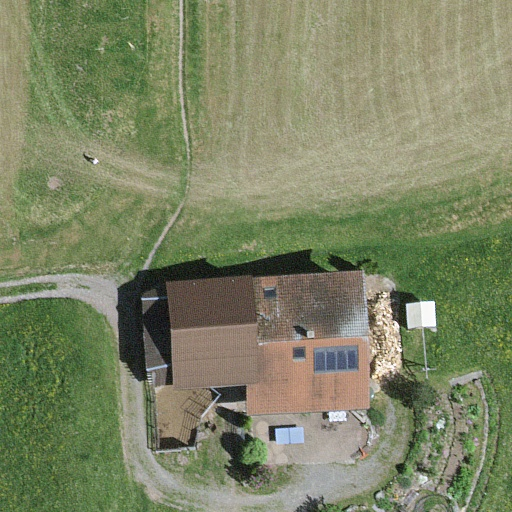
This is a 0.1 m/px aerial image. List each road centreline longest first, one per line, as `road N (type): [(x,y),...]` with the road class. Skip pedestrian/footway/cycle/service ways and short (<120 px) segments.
road 1 (track): [(269,511),(194,498),(142,442),(130,321),(99,288)]
road 2 (track): [(401,442),(369,484),(304,511)]
